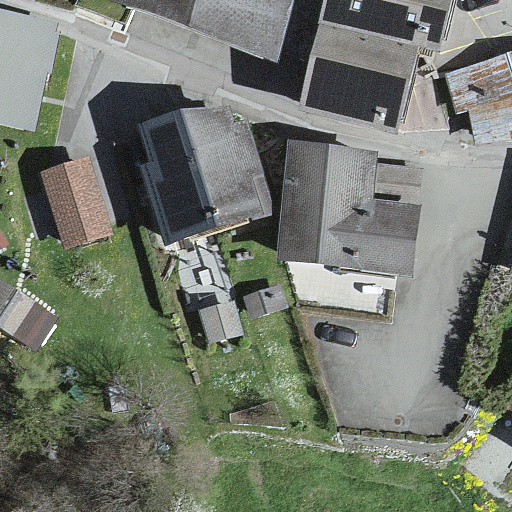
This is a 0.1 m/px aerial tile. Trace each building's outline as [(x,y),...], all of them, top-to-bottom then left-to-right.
[(314,0),(127,0),(125,9),(301,53),(314,0)] [(470,59),(481,0),(362,0),(357,28),(344,25),(328,109),(430,128),(444,54),(470,59)] [(68,36),(0,21),(0,119),(49,129),(68,36)] [(511,147),(511,61),(450,79),(460,116),(479,110),(491,153),(511,147)] [(250,135),(242,111),(165,138),(176,170),(166,174),(193,248),(280,217),(268,183),(281,178),(264,130),(250,135)] [(385,206),(391,159),(308,149),(295,261),(428,276),(436,212),(385,206)] [(121,236),(95,166),(58,180),(84,250),(121,236)] [(0,299),(0,359),(41,390),(70,352),(0,299)]
